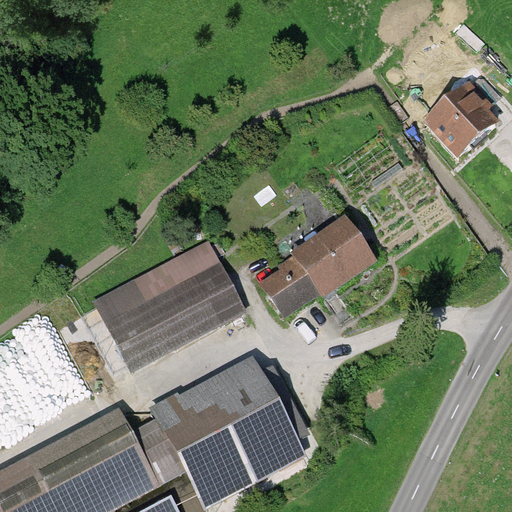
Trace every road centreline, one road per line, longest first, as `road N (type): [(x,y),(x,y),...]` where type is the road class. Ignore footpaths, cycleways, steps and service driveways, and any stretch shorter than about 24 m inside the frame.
road 1 (track): [(0,466),(251,339),(281,337),(334,353),(436,319),(507,325)]
road 2 (tertiary): [(511,318),(410,511)]
